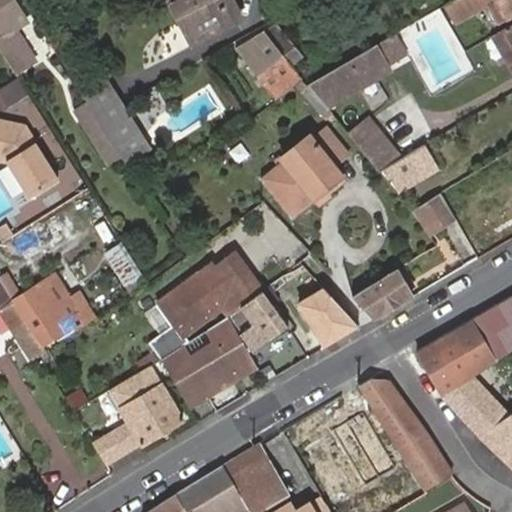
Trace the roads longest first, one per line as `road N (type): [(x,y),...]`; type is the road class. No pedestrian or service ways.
road 1 (tertiary): [(383,343),(95,511)]
road 2 (residential): [(383,343),(467,477),(511,507)]
road 3 (tertiary): [(511,268),(383,343)]
